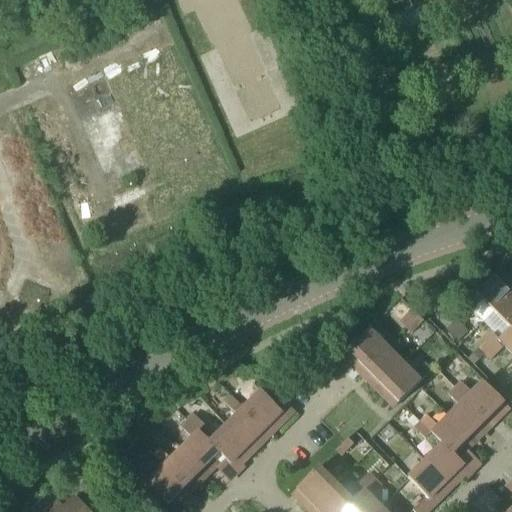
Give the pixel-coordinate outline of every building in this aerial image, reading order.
[(476,295),(464,307),(470,313),(482,302),(492,312),(511,292),(511,278),(508,275),(502,280),(496,274),(475,295),(476,295)] [(509,329),(511,326),(511,292),(492,312),(509,329)] [(417,317),(411,311),(399,323),(405,329),(417,317)] [(417,317),(405,329),(411,335),(422,323),(417,317)] [(457,320),(444,331),(455,343),(467,332),(457,320)] [(503,348),(511,355),(511,326),(509,329),(497,340),(482,355),(483,356),(488,362),(503,348)] [(363,369),(385,348),(367,331),(340,358),(352,369),(357,364),(363,369)] [(477,350),(482,355),(497,340),(492,335),(477,350)] [(385,348),(363,369),(369,375),(363,381),(375,392),(402,365),(385,348)] [(477,350),(467,360),(473,366),(483,356),(482,355),(477,350)] [(402,365),(375,392),(386,403),(391,398),(398,404),(430,372),(423,365),(412,376),(402,365)] [(497,422),(508,411),(508,410),(481,382),(470,392),(463,385),(459,382),(453,388),(485,422),(491,416),(497,422)] [(479,427),(485,422),(453,388),(447,394),(457,405),(446,416),(474,444),(485,433),(479,427)] [(275,432),(293,413),(285,405),(278,411),(259,392),(242,409),(264,432),(269,426),(275,432)] [(264,432),(242,409),(231,399),(225,405),(235,416),(225,427),(252,454),(263,443),(258,438),(264,432)] [(186,421),(197,432),(203,427),(191,415),(186,421)] [(419,422),(430,433),(442,444),(452,455),(457,450),(463,455),(474,444),(446,416),(436,426),(425,416),(419,422)] [(208,443),(197,432),(186,421),(179,428),(190,439),(180,449),(207,477),(218,466),(213,460),(218,455),(207,444),(208,443)] [(424,439),(430,433),(419,422),(413,428),(424,439)] [(252,454),(225,427),(208,443),(207,444),(218,455),(229,466),(235,460),(241,466),(252,454)] [(353,446),(347,440),(335,452),(341,458),(353,446)] [(463,466),(452,455),(442,444),(424,462),(451,489),(462,478),(457,473),(463,466)] [(207,477),(180,449),(170,459),(159,448),(152,455),(163,466),(184,488),(190,483),(196,488),(207,477)] [(451,489),(424,462),(407,479),(425,497),(418,504),(425,511),(428,511),(434,506),(428,501),(434,495),(440,500),(451,489)] [(184,488),(163,466),(148,480),(142,474),(133,483),(151,501),(157,496),(167,506),(184,488)] [(296,502),(306,511),(308,511),(335,486),(317,469),(296,490),(302,496),(296,502)] [(357,487),(362,492),(374,480),(369,475),(368,476),(357,487)] [(369,499),(380,488),(381,487),(374,480),(362,492),(351,503),(343,511),(376,511),(380,509),(369,499)] [(343,511),(351,503),(335,486),(308,511),(343,511)] [(86,511),(72,498),(62,508),(57,502),(46,511),(86,511)]
